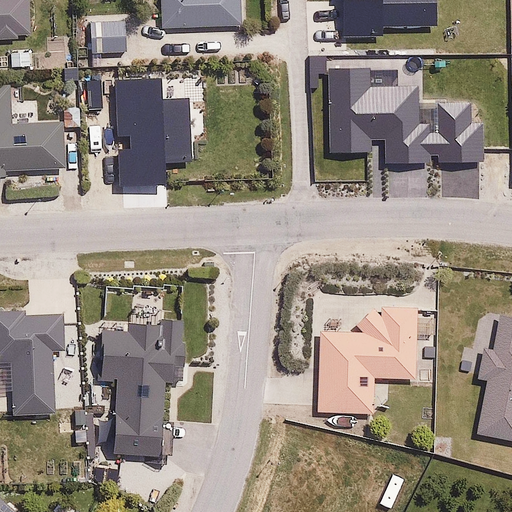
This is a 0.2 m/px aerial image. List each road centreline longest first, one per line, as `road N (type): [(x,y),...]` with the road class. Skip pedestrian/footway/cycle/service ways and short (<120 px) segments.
road 1 (residential): [(253,224),(244,402),(209,511)]
road 2 (residential): [(253,224),(302,218),(511,227)]
road 3 (residential): [(0,234),(253,224)]
